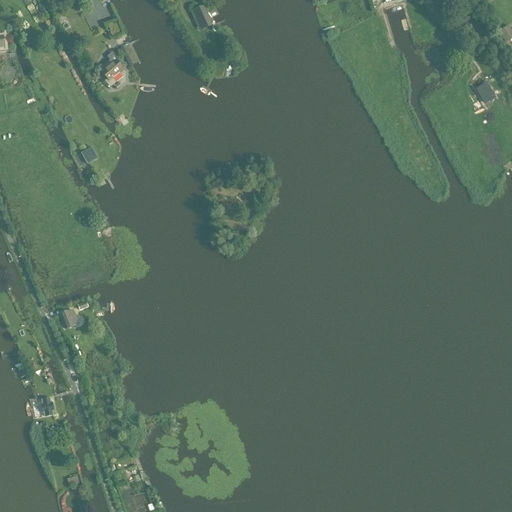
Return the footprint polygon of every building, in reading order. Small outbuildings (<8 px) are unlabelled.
[(201,14),(200,10),(193,13),(199,26),(209,21),(205,12),(201,14)] [(113,38),(121,34),(117,24),(108,28),(113,38)] [(499,32),(505,43),(511,39),(511,33),(509,27),(499,32)] [(131,66),(138,63),(130,45),(123,48),(131,66)] [(109,82),(123,70),(117,62),(118,61),(113,54),(108,58),(110,61),(99,72),(101,75),(102,74),(109,82)] [(486,81),(483,83),(484,85),(476,89),(485,105),(496,98),(486,81)] [(99,160),(93,148),(81,155),(87,166),(99,160)] [(69,315),(69,313),(61,315),(67,331),(74,328),(74,327),(79,325),(74,313),(69,315)] [(51,404),(50,399),(42,401),(43,405),(42,406),(43,413),(45,413),(45,418),(53,416),(53,412),(54,411),(53,404),(51,404)] [(78,477),(68,480),(69,487),(79,484),(78,477)]
